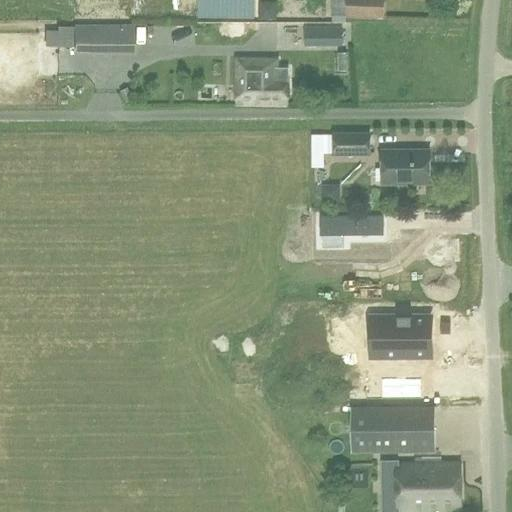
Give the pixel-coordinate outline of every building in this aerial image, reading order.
[(254,0),(197,0),(197,16),(255,17),(254,0)] [(384,0),(346,0),(345,17),(384,18),(384,0)] [(275,3),(259,2),(259,18),(275,19),(275,3)] [(133,23),(72,25),(73,52),(89,51),(89,54),(134,53),(133,23)] [(342,27),(329,27),(329,44),(342,44),(342,27)] [(237,105),(288,106),(289,71),(276,70),(277,62),(238,61),(237,105)] [(79,85),(91,83),(88,68),(76,70),(79,85)] [(370,157),(370,136),(334,136),(334,157),(370,157)] [(430,185),(430,152),(382,152),(383,186),(430,185)] [(323,210),(323,227),(371,226),(371,209),(323,210)] [(383,354),(383,356),(383,357),(431,356),(431,316),(371,317),(371,319),(372,319),(385,354),(383,354)] [(381,399),(421,398),(420,379),(381,379),(381,399)] [(461,466),(397,467),(397,511),(429,511),(462,511),(461,466)]
